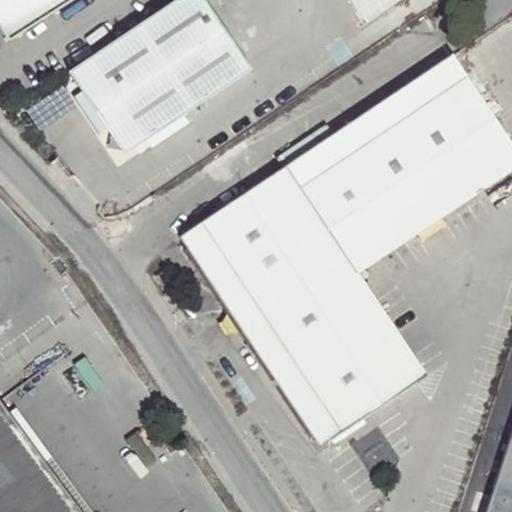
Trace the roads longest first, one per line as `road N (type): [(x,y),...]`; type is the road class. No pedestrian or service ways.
road 1 (unclassified): [(96,260),(495,0)]
road 2 (unclassified): [(96,260),(267,511)]
road 3 (unclassified): [(0,156),(96,260)]
